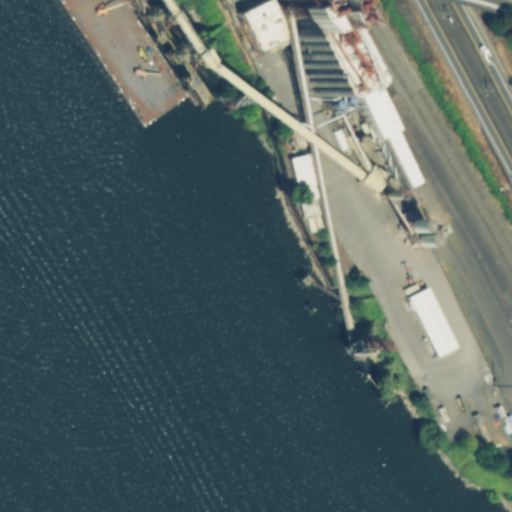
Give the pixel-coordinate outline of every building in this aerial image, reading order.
[(298,22),(302,31),(287,46),(284,42),(272,34),(266,36),(259,39),(242,0),(269,0),(277,17),(292,10),(298,22)] [(288,38),(302,31),(298,22),(309,16),(316,13),(321,17),(321,22),(325,26),(326,31),(329,34),(330,39),(333,43),(334,46),(334,49),(337,51),(339,56),(339,58),(342,61),(343,64),(344,68),(347,70),(348,75),(347,80),(345,82),(319,96),(312,93),(309,88),(306,85),(303,81),(303,77),(298,71),(295,66),(297,57),(288,38)] [(365,76),(414,179),(400,186),(376,134),(369,137),(350,98),(345,85),(365,76)] [(218,149),(190,95),(181,99),(182,96),(179,91),(178,97),(180,107),(186,119),(176,125),(170,124),(162,136),(156,125),(151,124),(141,130),(166,178),(178,176),(182,158),(188,159),(198,154),(200,146),(207,147),(209,147),(218,149)] [(323,217),(303,221),(296,203),(292,183),(288,160),(310,155),(313,171),(319,199),(317,199),(319,208),(323,217)] [(458,348),(432,360),(425,338),(406,299),(429,289),(446,324),(458,348)]
